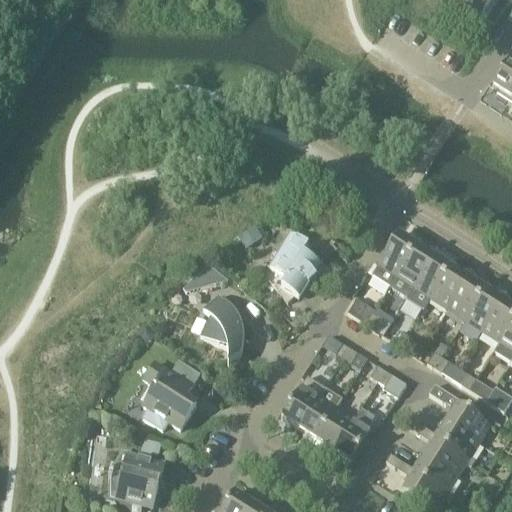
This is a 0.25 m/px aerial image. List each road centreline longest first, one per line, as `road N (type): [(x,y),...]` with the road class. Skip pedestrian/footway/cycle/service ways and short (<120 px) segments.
road 1 (residential): [(331,318),(400,203),(318,155)]
road 2 (residential): [(247,449),(331,318)]
road 3 (residential): [(345,511),(427,380)]
